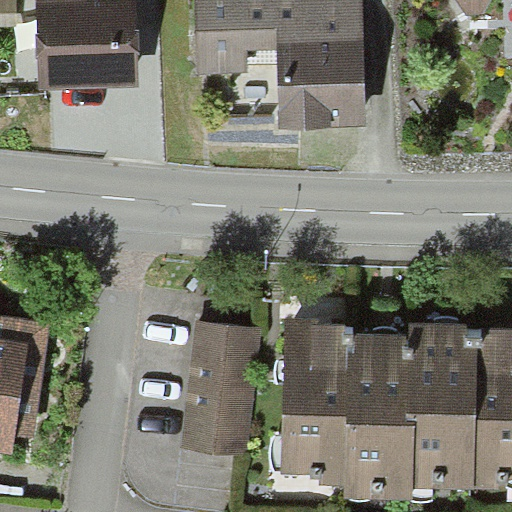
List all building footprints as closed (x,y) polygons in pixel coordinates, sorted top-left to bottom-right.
[(36,0),(41,96),(141,91),(135,0),(36,0)] [(366,62),(363,0),(198,0),(201,74),(279,71),(281,131),(368,128),(366,62)] [(454,0),(465,16),(484,16),(495,0),(509,0),(454,0)] [(33,427),(49,314),(0,307),(0,442),(10,444),(13,424),(33,427)] [(410,309),(410,322),(410,386),(419,386),(419,470),(473,471),(474,316),(474,309),(410,309)] [(344,310),(287,311),(285,460),(314,460),(313,470),(342,471),(344,321),(344,310)] [(262,323),(197,315),(182,439),(247,447),(262,323)] [(511,316),(474,316),(473,471),(509,471),(509,463),(511,462),(511,316)] [(410,322),(344,321),(342,471),(341,484),(417,486),(419,470),(419,386),(410,386),(410,322)]
